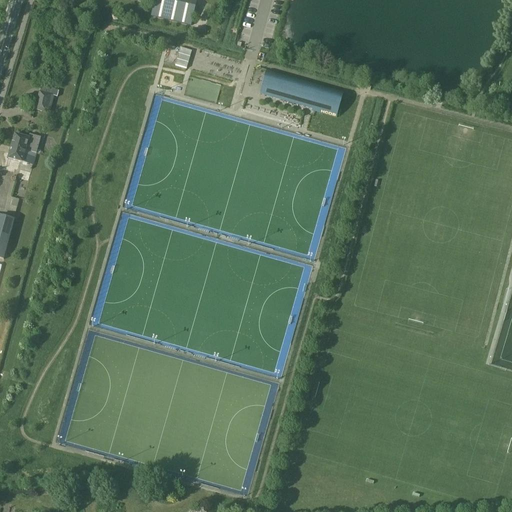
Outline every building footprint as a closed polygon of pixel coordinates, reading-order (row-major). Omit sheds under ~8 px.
[(196,2),(187,0),(155,0),(151,17),(191,26),(196,2)] [(186,69),(187,69),(192,52),(180,48),(175,66),(186,69)] [(312,111),(337,118),(344,93),(305,82),(304,84),(295,81),(296,79),(272,72),(269,76),(274,79),(269,96),(308,107),(309,105),(313,106),(312,111)] [(46,114),(48,108),(51,108),(54,97),(40,93),(35,111),(46,114)] [(11,148),(37,155),(36,154),(41,139),(29,136),(28,140),(15,136),(11,148)] [(34,167),(37,155),(11,148),(8,160),(22,164),(22,163),(34,167)] [(18,179),(30,182),(32,173),(20,170),(18,179)] [(0,217),(0,259),(3,261),(14,222),(0,217)]
